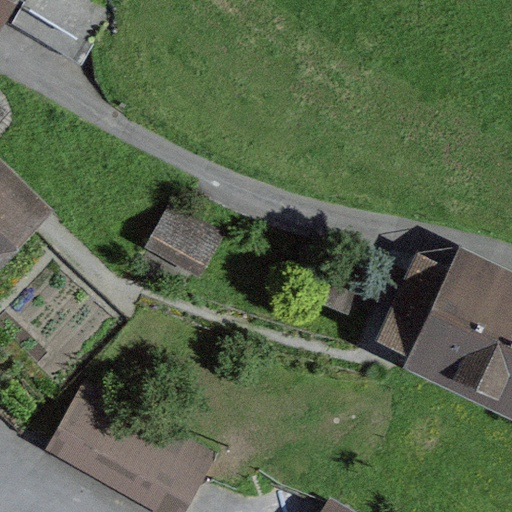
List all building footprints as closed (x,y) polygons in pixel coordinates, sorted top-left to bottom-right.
[(0,0),(0,21),(12,0),(0,0)] [(0,264),(58,206),(0,148),(0,119),(12,106),(0,94),(0,264)] [(197,279),(224,233),(169,202),(143,249),(197,279)] [(511,262),(467,241),(455,265),(423,249),(381,338),(414,353),(408,366),(511,415),(511,262)] [(314,296),(348,311),(354,298),(371,306),(379,288),(329,265),(314,296)] [(147,511),(181,511),(214,454),(86,381),(44,453),(147,511)] [(378,511),(337,488),(322,511),(378,511)]
